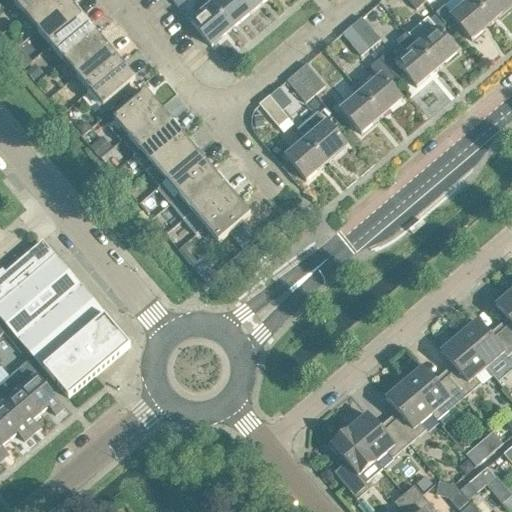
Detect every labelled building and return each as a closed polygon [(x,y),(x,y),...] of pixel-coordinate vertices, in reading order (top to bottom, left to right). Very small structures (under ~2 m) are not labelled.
[(25,17),(46,0),(13,0),(12,2),(25,17)] [(38,33),(71,6),(65,0),(46,0),(25,17),(38,33)] [(211,48),(231,32),(211,7),(204,0),(200,0),(194,6),(201,15),(191,24),(211,48)] [(231,32),(251,15),(238,0),(218,0),(211,7),(231,32)] [(238,0),(251,15),(268,0),(238,0)] [(403,0),(415,13),(425,4),(422,0),(403,0)] [(471,1),(470,0),(454,0),(443,10),(442,9),(435,15),(444,25),(452,19),(472,43),(493,25),(472,1),(471,1)] [(470,0),(471,1),(472,1),(493,25),(511,8),(511,7),(505,0),(470,0)] [(51,48),(64,36),(83,21),(71,6),(38,33),(51,48)] [(444,25),(435,15),(428,21),(427,20),(408,37),(437,72),(457,55),(444,40),(437,31),(444,25)] [(371,50),(380,43),(375,35),(362,20),(352,28),(371,50)] [(64,63),(78,51),(96,36),(83,21),(64,36),(51,48),(64,63)] [(361,59),(371,50),(352,28),(342,36),(355,52),(361,59)] [(437,72),(408,37),(406,35),(396,43),(407,55),(398,62),(389,53),(380,61),(397,81),(404,75),(416,89),(437,72)] [(77,79),(89,68),(110,52),(96,36),(78,51),(64,63),(77,79)] [(90,94),(122,66),(110,52),(89,68),(77,79),(90,94)] [(382,118),(402,102),(390,87),(397,81),(380,61),(371,69),(379,79),(362,94),(382,118)] [(103,109),(135,82),(122,66),(90,94),(103,109)] [(316,98),(326,89),(319,82),(306,67),(297,74),(316,98)] [(307,106),(316,98),(297,74),(287,83),(300,98),(307,106)] [(279,90),(269,98),(274,104),(284,96),(279,90)] [(361,136),(382,118),(362,94),(341,111),(348,121),(361,136)] [(127,139),(140,128),(160,112),(146,95),(113,123),(127,139)] [(278,129),(288,120),(274,104),(269,98),(259,107),(278,129)] [(140,153),(172,126),(160,112),(140,128),(127,139),(140,153)] [(326,166),(347,148),(334,133),(326,124),(317,114),(297,131),(305,141),(326,166)] [(153,169),(186,142),(172,126),(140,153),(153,169)] [(306,183),(326,166),(305,141),(285,158),(306,183)] [(166,184),(181,172),(199,157),(186,142),(153,169),(166,184)] [(212,172),(199,157),(181,172),(166,184),(179,200),(195,187),(212,172)] [(207,202),(225,187),(212,172),(195,187),(179,200),(192,215),(207,202)] [(220,218),(238,203),(225,187),(207,202),(192,215),(205,229),(205,230),(220,218)] [(218,245),(251,218),(238,203),(220,218),(205,230),(218,245)] [(69,400),(130,348),(55,259),(42,245),(29,258),(0,281),(0,318),(6,326),(55,385),(69,400)] [(191,268),(196,263),(184,248),(178,253),(191,268)] [(511,345),(511,293),(496,307),(511,325),(501,333),(511,345)] [(492,379),(497,384),(511,371),(511,345),(501,333),(492,341),(477,323),(473,327),(471,325),(460,334),(462,336),(459,339),(486,371),(492,379)] [(483,386),(492,379),(486,371),(459,339),(441,354),(456,372),(446,380),(464,400),(481,386),(483,386)] [(55,417),(64,410),(37,378),(39,376),(28,363),(11,378),(18,386),(42,415),(49,409),(55,417)] [(407,382),(404,385),(431,417),(437,424),(447,415),(464,400),(446,380),(437,388),(422,370),(418,373),(417,371),(406,381),(407,382)] [(33,422),(42,415),(18,386),(11,378),(0,387),(0,398),(5,404),(33,436),(40,431),(33,422)] [(409,447),(426,433),(421,426),(431,417),(404,385),(386,400),(401,418),(391,426),(409,447)] [(0,408),(0,428),(4,434),(11,441),(17,436),(24,444),(33,436),(5,404),(0,408)] [(382,434),(367,416),(363,420),(362,418),(351,427),(352,429),(349,432),(376,464),(387,455),(392,461),(409,447),(391,426),(382,434)] [(0,460),(2,463),(9,457),(2,449),(11,441),(4,434),(0,428),(0,460)] [(349,432),(340,439),(339,437),(328,447),(337,458),(339,456),(346,465),(334,475),(357,502),(370,491),(366,486),(382,471),(376,464),(349,432)] [(476,448),(466,456),(476,468),(486,460),(476,448)] [(511,466),(511,465),(511,448),(503,456),(511,466)] [(460,471),(465,478),(473,471),(467,463),(460,468),(460,471)] [(486,488),(495,480),(487,470),(478,478),(486,488)] [(477,496),(486,488),(478,478),(468,486),(477,496)] [(449,500),(451,487),(439,485),(437,498),(449,500)] [(400,511),(406,511),(422,498),(414,489),(394,505),(400,511)] [(434,511),(422,498),(406,511),(434,511)]
